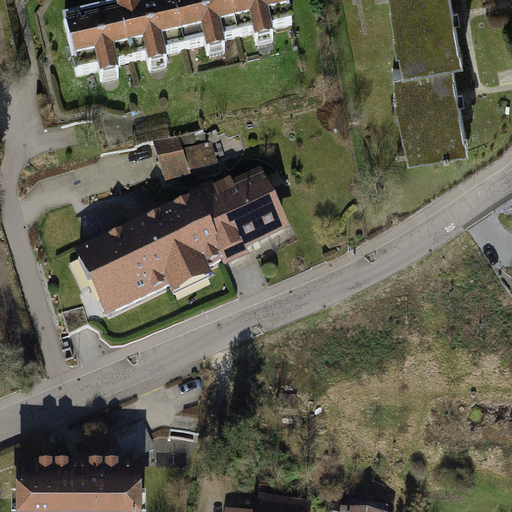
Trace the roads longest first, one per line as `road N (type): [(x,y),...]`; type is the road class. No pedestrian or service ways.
road 1 (unclassified): [(511,182),(355,276),(0,426)]
road 2 (track): [(219,332),(200,511)]
